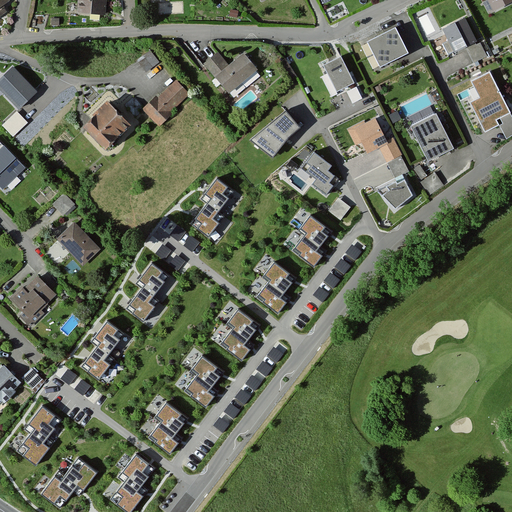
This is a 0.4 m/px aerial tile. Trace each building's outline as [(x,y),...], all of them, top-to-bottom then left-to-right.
[(8,0),(0,0),(0,17),(7,12),(3,7),(10,2),(8,0)] [(78,0),(78,13),(107,15),(107,0),(78,0)] [(511,0),(486,0),(494,15),(511,5),(511,0)] [(465,19),(440,31),(453,58),(467,51),(474,64),(486,58),(480,44),(478,45),(465,19)] [(407,57),(395,31),(367,44),(380,70),(407,57)] [(220,52),(204,64),(232,94),(260,71),(243,51),(230,63),(220,52)] [(341,60),(323,68),(337,96),(355,87),(341,60)] [(35,88),(12,65),(0,76),(0,84),(19,104),(35,88)] [(489,70),(472,78),(481,96),(472,100),(486,128),(497,122),(494,117),(509,109),(489,70)] [(177,80),(145,113),(160,128),(192,96),(177,80)] [(357,89),(347,94),(353,105),(362,100),(357,89)] [(133,127),(108,105),(85,129),(110,152),(133,127)] [(16,108),(2,122),(14,134),(28,119),(16,108)] [(289,112),(252,140),(275,160),(289,142),(304,129),(289,112)] [(436,112),(412,123),(428,155),(451,144),(436,112)] [(376,121),(357,128),(370,155),(379,152),(387,165),(402,159),(394,142),(387,146),(376,121)] [(17,136),(23,143),(39,128),(32,122),(17,136)] [(0,151),(0,187),(3,190),(25,168),(4,147),(0,151)] [(331,165),(313,152),(301,169),(315,180),(311,185),(325,195),(338,179),(327,170),(331,165)] [(402,159),(387,165),(393,179),(409,172),(402,159)] [(237,190),(217,174),(197,198),(203,203),(189,221),(210,237),(219,225),(213,220),(237,190)] [(434,174),(421,183),(429,197),(444,186),(434,174)] [(404,181),(380,191),(398,211),(413,199),(404,181)] [(64,190),(51,202),(64,215),(77,203),(64,190)] [(348,205),(339,197),(329,209),(338,217),(348,205)] [(332,232),(311,216),(302,228),(307,232),(293,250),(314,266),(324,254),(318,250),(332,232)] [(103,251),(75,223),(57,241),(83,269),(103,251)] [(193,234),(185,242),(192,249),(200,240),(193,234)] [(157,252),(166,257),(171,247),(162,242),(157,252)] [(295,278),(275,262),(266,274),(271,278),(257,296),(278,313),(287,301),(281,296),(295,278)] [(167,280),(147,264),(132,282),(137,286),(123,304),(144,321),(154,309),(148,304),(167,280)] [(56,297),(37,276),(11,299),(22,311),(19,315),(31,327),(52,309),(48,305),(56,297)] [(259,325),(239,309),(229,321),(235,326),(221,343),(242,360),(251,348),(245,343),(259,325)] [(123,338),(102,321),(88,340),(93,344),(79,362),(100,378),(110,366),(104,362),(123,338)] [(223,372),(203,356),(193,368),(199,373),(185,390),(206,407),(215,395),(209,390),(223,372)] [(0,407),(21,384),(3,367),(0,369),(0,407)] [(188,419),(168,402),(158,414),(163,419),(149,436),(170,453),(180,441),(174,436),(188,419)] [(59,423),(39,407),(24,425),(30,430),(15,447),(37,464),(46,452),(40,447),(59,423)] [(156,467),(135,451),(126,463),(131,467),(117,485),(124,491),(116,501),(129,511),(148,489),(142,485),(156,467)] [(83,490),(97,472),(78,458),(61,482),(54,477),(41,495),(60,508),(77,486),(83,490)]
